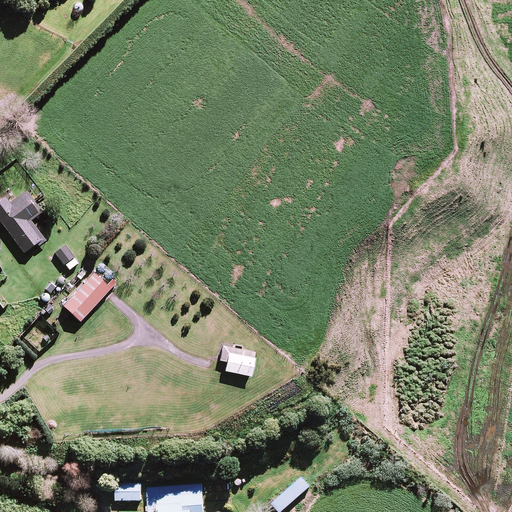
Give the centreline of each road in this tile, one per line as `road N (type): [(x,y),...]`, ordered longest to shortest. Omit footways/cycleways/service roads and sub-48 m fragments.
road 1 (track): [(478,511),(401,448),(400,417),(411,375),(504,218),(511,187)]
road 2 (track): [(511,132),(462,40),(455,0)]
